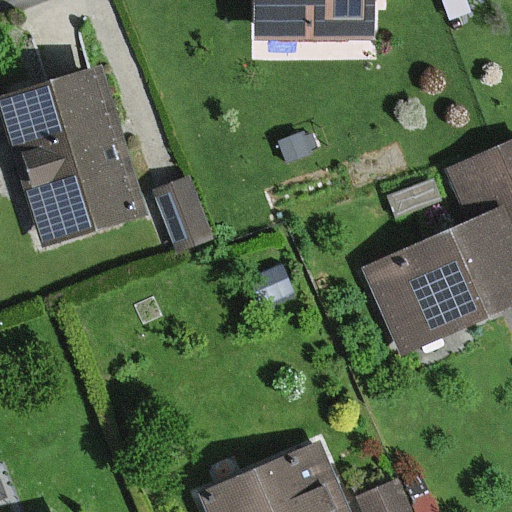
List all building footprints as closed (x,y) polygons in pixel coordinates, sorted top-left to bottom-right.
[(370,0),(261,0),(263,38),(371,36),(370,0)] [(101,72),(3,99),(44,242),(142,215),(101,72)] [(511,144),(445,171),(468,228),(368,269),(401,350),(511,305),(511,238),(506,225),(511,222),(511,144)] [(190,169),(154,181),(174,240),(210,228),(190,169)] [(346,511),(314,444),(200,498),(207,511),(346,511)] [(409,511),(398,484),(362,498),(367,511),(409,511)]
